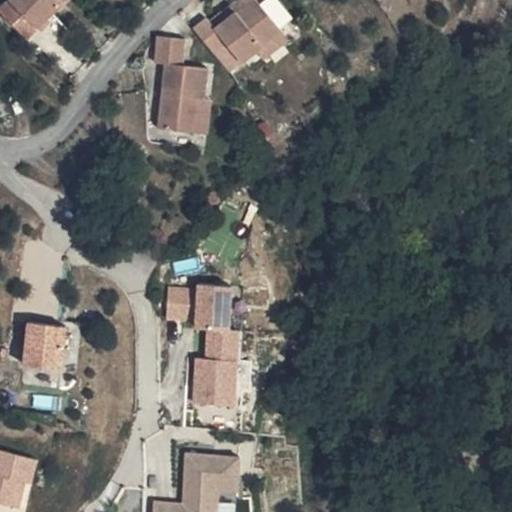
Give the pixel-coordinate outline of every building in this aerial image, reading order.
[(28,43),(63,6),(57,0),(13,0),(0,15),(28,43)] [(286,36),(258,1),(218,34),(210,25),(197,35),(233,79),(259,58),(286,36)] [(266,65),(293,44),(286,36),(259,58),(266,65)] [(162,140),(197,143),(201,107),(208,108),(210,77),(187,74),(188,47),(160,45),(157,71),(170,74),(162,140)] [(208,108),(201,107),(197,143),(211,144),(215,109),(208,108)] [(195,401),(240,403),(244,327),(234,326),(236,283),(170,280),(169,320),(210,322),(209,356),(197,356),(195,401)] [(74,320),(21,318),(20,361),(58,362),(73,362),(74,320)] [(29,475),(35,451),(0,442),(0,496),(17,501),(23,474),(29,475)] [(243,452),(189,449),(186,500),(156,498),(155,511),(219,511),(220,498),(221,485),(241,487),(243,452)] [(239,511),(240,499),(220,498),(219,511),(239,511)]
